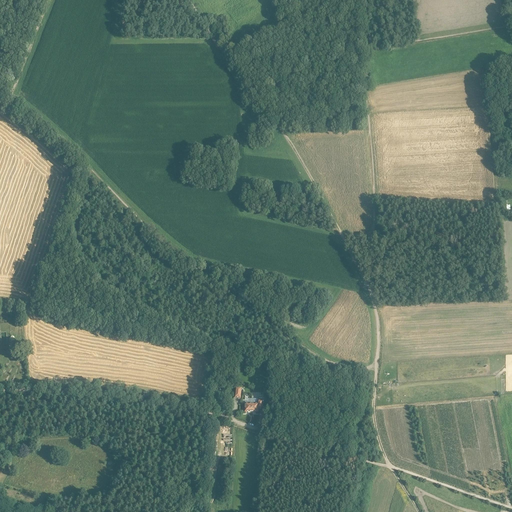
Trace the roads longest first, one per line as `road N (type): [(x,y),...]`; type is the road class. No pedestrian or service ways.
road 1 (track): [(511,508),(206,414)]
road 2 (track): [(341,235),(296,147),(189,0)]
road 3 (track): [(354,50),(376,235),(341,235)]
road 4 (track): [(206,414),(77,388),(18,389)]
road 5 (track): [(375,376),(375,304),(341,235)]
road 6 (track): [(419,511),(373,421),(375,376)]
